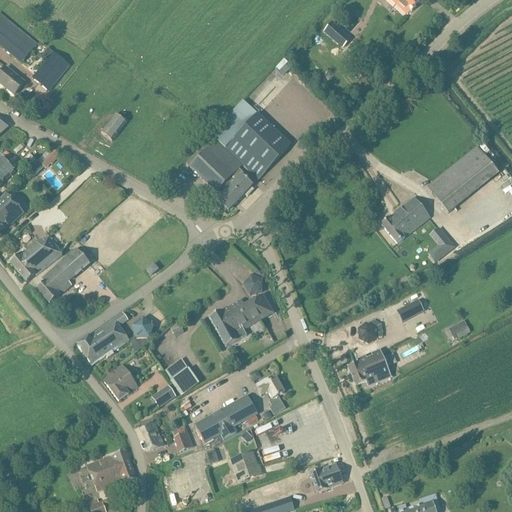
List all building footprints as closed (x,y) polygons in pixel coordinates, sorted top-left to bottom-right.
[(420,3),(416,0),(390,0),(408,16),(420,3)] [(0,47),(21,65),(37,46),(0,15),(0,47)] [(332,24),(325,32),(343,48),(350,40),(332,24)] [(50,57),(35,76),(32,79),(49,93),(71,66),(53,53),(50,57)] [(24,83),(6,68),(0,75),(0,84),(14,96),(24,83)] [(258,115),(257,115),(225,150),(242,166),(243,166),(258,181),(291,146),(258,115)] [(115,116),(101,134),(112,143),(126,125),(115,116)] [(226,192),(242,176),(242,177),(244,175),(239,170),(242,166),(225,150),(215,141),(189,168),(217,194),(222,188),(226,192)] [(477,148),(427,189),(448,214),(498,174),(477,148)] [(60,157),(54,151),(41,165),(46,170),(51,165),(52,166),(60,157)] [(29,154),(22,162),(30,169),(37,162),(29,154)] [(0,189),(2,193),(6,189),(2,184),(15,173),(2,158),(0,160),(0,189)] [(22,177),(29,170),(23,164),(16,171),(22,177)] [(253,186),(242,177),(242,176),(226,192),(217,202),(228,213),(253,186)] [(0,235),(24,214),(6,194),(0,199),(0,235)] [(389,220),(381,226),(397,245),(404,239),(408,236),(417,229),(430,219),(414,199),(389,220)] [(289,228),(283,221),(279,226),(285,232),(289,228)] [(439,247),(428,256),(435,264),(454,249),(444,237),(439,230),(434,234),(431,236),(439,247)] [(10,263),(26,284),(62,256),(48,239),(34,244),(10,263)] [(76,251),(42,279),(45,283),(36,290),(49,305),(71,286),(68,282),(88,265),(76,251)] [(159,271),(154,265),(146,271),(151,278),(159,271)] [(243,287),(250,298),(262,294),(263,281),(251,277),(243,287)] [(243,313),(233,319),(241,333),(244,332),(273,315),(263,297),(243,308),(241,309),(243,313)] [(247,337),(244,332),(241,333),(233,319),(243,313),(241,309),(243,308),(240,301),(209,319),(226,349),(238,342),(247,337)] [(401,316),(406,327),(428,318),(423,306),(401,316)] [(129,342),(118,327),(127,321),(121,314),(76,345),(93,366),(106,357),(108,359),(114,355),(112,353),(129,342)] [(151,343),(150,340),(155,327),(144,318),(132,326),(136,340),(130,342),(135,354),(147,347),(146,346),(151,343)] [(377,340),(377,339),(382,339),(381,326),(372,321),(371,327),(366,325),(358,331),(359,342),(368,346),(377,340)] [(458,340),(470,333),(466,327),(454,333),(458,340)] [(175,339),(184,334),(181,328),(172,333),(175,339)] [(348,368),(355,387),(366,383),(368,388),(392,379),(380,352),(372,355),(373,358),(367,360),(366,358),(357,361),(358,364),(348,368)] [(163,373),(181,398),(199,385),(181,360),(163,373)] [(123,368),(104,381),(119,402),(129,395),(128,394),(137,388),(123,368)] [(268,393),(272,400),(268,402),(272,408),(269,409),(274,417),(285,410),(278,398),(284,394),(276,380),(257,391),(261,397),(268,393)] [(155,402),(159,409),(175,398),(168,388),(158,395),(160,398),(155,402)] [(247,397),(211,416),(194,426),(205,445),(220,437),(223,442),(237,434),(234,429),(258,416),(247,397)] [(182,412),(192,409),(188,400),(179,403),(182,412)] [(149,451),(163,446),(155,425),(141,430),(149,451)] [(173,439),(179,455),(193,449),(187,433),(173,439)] [(241,442),(253,442),(253,433),(241,433),(241,442)] [(327,459),(327,457),(333,457),(334,443),(319,443),(319,445),(312,445),(312,459),(327,459)] [(218,463),(214,452),(207,454),(210,466),(218,463)] [(99,492),(123,483),(136,478),(126,453),(89,467),(99,492)] [(235,470),(240,483),(262,476),(259,467),(257,468),(252,455),(231,462),(234,471),(235,470)] [(310,475),(317,494),(342,485),(336,466),(310,475)] [(105,511),(101,503),(99,504),(98,501),(83,507),(85,511),(105,511)] [(254,511),(280,511),(278,503),(254,511)] [(435,511),(433,503),(404,511),(435,511)]
